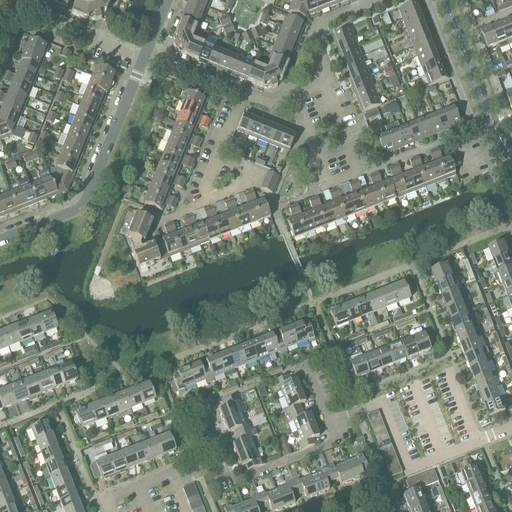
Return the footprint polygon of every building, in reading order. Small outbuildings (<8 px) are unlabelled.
[(58,0),(55,7),(66,11),(70,0),(58,0)] [(77,0),(71,14),(88,21),(90,14),(92,14),(95,22),(101,19),(98,11),(100,10),(106,13),(111,0),(77,0)] [(188,0),(189,1),(207,8),(210,0),(188,0)] [(293,0),(292,0),(288,13),(307,20),(308,16),(301,0),(293,0)] [(313,0),(301,0),(308,16),(318,12),(313,0)] [(324,0),(313,0),(318,12),(328,8),(324,0)] [(336,0),(324,0),(328,8),(338,4),(336,0)] [(189,1),(184,11),(203,18),(207,8),(189,1)] [(417,2),(398,10),(402,19),(421,12),(417,2)] [(184,11),(180,21),(199,28),(203,18),(184,11)] [(421,12),(402,19),(406,29),(425,21),(421,12)] [(286,17),(282,27),(301,35),(305,25),(286,17)] [(182,44),(195,39),(199,28),(180,21),(174,37),(173,40),(175,44),(173,45),(174,47),(180,45),(182,44)] [(425,21),(406,29),(410,38),(429,31),(425,21)] [(511,24),(511,21),(501,25),(510,46),(511,45),(511,24)] [(501,25),(492,29),(498,45),(500,50),(510,46),(501,25)] [(282,27),(278,37),(297,45),(301,35),(282,27)] [(350,29),(331,36),(335,46),(354,38),(350,29)] [(492,29),(482,33),(488,49),(498,45),(492,29)] [(429,31),(410,38),(414,48),(433,41),(429,31)] [(278,37),(274,47),(293,55),(297,45),(278,37)] [(354,38),(335,46),(339,55),(358,48),(354,38)] [(25,51),(22,60),(41,68),(49,47),(27,39),(23,49),(25,51)] [(182,55),(197,62),(205,43),(195,39),(182,44),(180,45),(174,47),(175,51),(177,50),(179,54),(181,55),(182,55)] [(433,41),(414,48),(417,58),(436,50),(433,41)] [(205,43),(197,62),(207,66),(215,47),(205,43)] [(215,47),(207,66),(218,70),(225,51),(215,47)] [(274,47),(270,57),(289,65),(293,55),(274,47)] [(358,48),(339,55),(343,65),(362,57),(358,48)] [(436,50),(417,58),(421,67),(440,60),(436,50)] [(71,53),(64,51),(62,57),(69,59),(71,53)] [(225,51),(218,70),(228,74),(235,55),(225,51)] [(78,63),(80,57),(74,54),(71,60),(78,63)] [(235,55),(228,74),(238,78),(245,59),(235,55)] [(271,80),(272,83),(274,88),(277,87),(276,86),(281,84),(282,81),(289,65),(270,57),(265,68),(271,80)] [(362,57),(343,65),(347,74),(366,67),(362,57)] [(245,59),(238,78),(248,82),(255,63),(245,59)] [(22,60),(17,70),(36,78),(41,68),(22,60)] [(440,60),(421,67),(425,77),(444,69),(440,60)] [(271,89),(274,88),(272,83),(271,80),(265,68),(255,63),(248,82),(264,89),(266,90),(271,88),(271,89)] [(96,67),(92,77),(110,85),(115,74),(110,72),(96,67)] [(366,67),(347,74),(350,84),(369,77),(366,67)] [(444,69),(425,77),(429,86),(448,79),(444,69)] [(17,70),(13,80),(32,88),(36,78),(17,70)] [(64,77),(71,80),(74,74),(67,71),(64,77)] [(401,78),(404,84),(409,82),(407,76),(401,78)] [(92,77),(87,87),(106,95),(110,85),(92,77)] [(369,77),(350,84),(354,94),(373,86),(369,77)] [(396,77),(390,80),(393,87),(399,84),(396,77)] [(13,80),(9,90),(28,98),(32,88),(13,80)] [(405,94),(411,92),(409,84),(402,87),(405,94)] [(373,86),(354,94),(358,103),(377,96),(373,86)] [(87,87),(83,98),(102,105),(106,95),(87,87)] [(9,90),(5,100),(24,108),(28,98),(9,90)] [(188,93),(184,103),(203,111),(209,96),(202,93),(200,98),(188,93)] [(377,96),(358,103),(362,113),(381,105),(377,96)] [(83,98),(79,107),(98,115),(102,105),(83,98)] [(5,100),(1,110),(20,118),(24,108),(5,100)] [(184,103),(180,113),(198,121),(203,111),(184,103)] [(387,106),(387,107),(389,112),(398,108),(396,103),(387,106)] [(453,106),(444,110),(451,129),(461,125),(453,106)] [(79,107),(75,118),(94,125),(98,115),(79,107)] [(1,110),(0,113),(0,121),(16,128),(20,118),(1,110)] [(444,110),(434,114),(441,132),(451,129),(444,110)] [(180,113),(176,123),(194,131),(198,121),(180,113)] [(245,113),(238,132),(248,136),(255,117),(245,113)] [(434,114),(424,117),(432,136),(441,132),(434,114)] [(255,117),(248,136),(258,140),(266,121),(255,117)] [(424,117),(415,121),(422,140),(432,136),(424,117)] [(75,118),(71,128),(90,135),(94,125),(75,118)] [(0,121),(0,140),(0,141),(13,136),(16,128),(0,121)] [(266,121),(258,140),(268,144),(276,125),(266,121)] [(415,121),(405,125),(413,144),(422,140),(415,121)] [(176,123),(171,134),(190,141),(194,131),(176,123)] [(397,123),(394,124),(403,148),(413,144),(405,125),(399,127),(397,123)] [(394,124),(385,128),(386,132),(394,151),(403,148),(394,124)] [(276,125),(268,144),(278,148),(286,129),(276,125)] [(71,128),(67,137),(86,145),(90,135),(71,128)] [(286,129),(278,148),(289,153),(296,134),(286,129)] [(386,132),(376,136),(384,155),(394,151),(386,132)] [(171,134),(167,144),(186,151),(190,141),(171,134)] [(67,137),(63,147),(82,155),(86,145),(67,137)] [(167,144),(163,154),(182,161),(186,151),(167,144)] [(63,147),(59,157),(60,158),(78,165),(82,155),(63,147)] [(27,156),(29,163),(39,159),(36,153),(27,156)] [(163,154),(159,163),(178,171),(182,161),(163,154)] [(59,157),(55,167),(63,171),(60,177),(60,178),(71,182),(73,177),(78,165),(60,158),(59,157)] [(448,157),(438,161),(445,180),(456,176),(448,157)] [(438,161),(428,165),(435,184),(445,180),(438,161)] [(159,163),(155,173),(174,181),(178,171),(159,163)] [(428,165),(418,169),(425,188),(435,184),(428,165)] [(418,169),(408,173),(415,192),(425,188),(418,169)] [(48,171),(37,175),(40,181),(39,181),(46,200),(51,198),(67,192),(69,188),(71,182),(60,178),(59,177),(54,175),(50,177),(48,171)] [(268,172),(265,178),(276,183),(279,177),(268,172)] [(155,173),(151,184),(170,191),(174,181),(155,173)] [(408,173),(397,177),(405,196),(415,192),(408,173)] [(397,177),(387,181),(395,200),(405,196),(397,177)] [(274,188),(276,183),(265,178),(263,183),(274,188)] [(27,179),(17,183),(19,189),(26,208),(36,204),(29,185),(27,179)] [(39,181),(29,185),(36,204),(46,200),(39,181)] [(387,181),(377,185),(385,204),(395,200),(387,181)] [(373,186),(367,189),(375,208),(385,204),(377,185),(376,182),(372,184),(373,186)] [(272,194),(274,188),(263,183),(261,189),(272,194)] [(151,184),(147,194),(166,201),(170,191),(151,184)] [(19,189),(9,193),(16,212),(26,208),(19,189)] [(367,189),(357,193),(365,212),(375,208),(367,189)] [(9,193),(0,196),(0,199),(6,216),(16,212),(9,193)] [(357,193),(347,197),(354,216),(365,212),(357,193)] [(147,194),(143,204),(162,211),(166,201),(147,194)] [(347,197),(337,200),(344,220),(354,216),(347,197)] [(263,199),(252,203),(260,222),(270,218),(266,208),(263,199)] [(337,200),(327,204),(334,224),(344,220),(337,200)] [(252,203),(242,207),(250,226),(260,222),(252,203)] [(327,204),(317,208),(324,228),(334,224),(327,204)] [(242,207),(232,211),(240,230),(250,226),(242,207)] [(317,208),(306,212),(314,232),(324,228),(317,208)] [(232,211),(222,215),(230,234),(240,230),(232,211)] [(306,212),(296,216),(304,236),(314,232),(306,212)] [(163,241),(162,241),(138,250),(137,246),(139,241),(144,243),(153,222),(136,215),(127,237),(133,239),(131,246),(133,253),(132,253),(139,270),(169,258),(163,241)] [(222,215),(212,219),(220,238),(230,234),(222,215)] [(296,216),(286,220),(294,240),(304,236),(296,216)] [(212,219),(202,223),(209,242),(220,238),(212,219)] [(202,223),(192,227),(199,246),(209,242),(202,223)] [(192,227),(182,231),(189,250),(199,246),(192,227)] [(182,231),(172,235),(179,254),(189,250),(182,231)] [(172,235),(161,239),(162,241),(163,241),(169,258),(179,254),(172,235)] [(505,242),(489,249),(494,261),(509,255),(505,242)] [(511,260),(509,255),(494,261),(498,273),(511,267),(511,260)] [(448,265),(432,271),(437,284),(453,278),(448,265)] [(498,274),(493,275),(496,283),(498,282),(500,287),(503,286),(503,285),(511,281),(511,267),(498,273),(499,273),(498,274)] [(453,278),(437,284),(442,296),(462,288),(462,287),(461,287),(459,283),(457,282),(455,283),(453,278)] [(511,281),(503,285),(508,297),(511,295),(511,281)] [(404,283),(391,288),(397,304),(410,299),(404,283)] [(391,288),(380,293),(386,309),(397,304),(391,288)] [(462,288),(442,296),(447,308),(462,302),(460,296),(464,294),(462,288)] [(380,293),(367,297),(373,313),(386,309),(380,293)] [(367,297),(355,302),(361,318),(373,313),(367,297)] [(355,302),(343,307),(349,323),(361,318),(355,302)] [(462,302),(447,308),(452,321),(466,315),(467,314),(462,302)] [(343,307),(330,312),(336,328),(349,323),(343,307)] [(51,313),(39,318),(45,334),(58,329),(57,327),(62,325),(57,312),(52,314),(51,313)] [(466,315),(452,321),(454,326),(452,326),(455,332),(456,331),(456,333),(472,326),(470,321),(467,314),(466,315)] [(39,318),(27,322),(33,338),(45,334),(39,318)] [(292,327),(290,328),(297,346),(308,341),(309,344),(316,341),(313,333),(320,331),(316,321),(309,324),(309,325),(303,327),(302,323),(297,325),(297,324),(292,326),(292,327)] [(27,322),(14,327),(20,343),(33,338),(27,322)] [(472,326),(456,333),(461,344),(476,339),(477,338),(472,326)] [(14,327),(2,332),(8,348),(20,343),(14,327)] [(276,341),(275,341),(280,352),(279,352),(281,355),(288,352),(286,350),(297,346),(290,328),(289,328),(289,327),(284,330),(284,331),(279,332),(282,338),(276,341)] [(424,334),(411,339),(417,355),(430,350),(424,334)] [(263,339),(262,340),(268,357),(279,352),(280,352),(275,341),(276,341),(273,335),(268,337),(268,336),(263,338),(263,339)] [(476,339),(461,344),(463,350),(462,351),(464,356),(466,356),(481,350),(482,350),(477,338),(476,339)] [(256,342),(250,344),(257,361),(268,357),(262,340),(261,340),(260,339),(255,341),(256,342)] [(411,339),(400,344),(406,360),(417,355),(411,339)] [(241,348),(239,348),(246,365),(257,361),(250,344),(246,346),(246,344),(241,346),(241,348)] [(400,344),(387,349),(394,365),(406,360),(400,344)] [(233,351),(228,353),(235,370),(246,365),(239,348),(239,349),(238,347),(233,350),(233,351)] [(481,350),(466,356),(470,368),(486,362),(484,356),(489,354),(487,348),(482,350),(481,350)] [(387,349),(375,354),(381,370),(394,365),(387,349)] [(219,356),(217,357),(224,374),(235,370),(228,353),(224,355),(223,353),(218,355),(219,356)] [(375,354),(363,358),(369,374),(381,370),(375,354)] [(211,359),(206,361),(208,367),(209,367),(213,378),(224,374),(217,357),(216,357),(216,356),(211,358),(211,359)] [(352,367),(344,370),(349,380),(356,378),(357,379),(369,374),(363,358),(350,363),(352,367)] [(62,361),(57,363),(59,369),(65,385),(78,380),(77,378),(71,364),(64,367),(62,361)] [(486,362),(470,368),(475,381),(491,374),(486,362)] [(190,368),(188,368),(195,385),(206,381),(208,384),(215,381),(213,378),(209,367),(208,367),(202,369),(200,364),(195,366),(195,364),(190,366),(190,368)] [(180,378),(174,381),(179,395),(186,392),(185,389),(195,385),(188,368),(187,369),(187,367),(182,370),(182,371),(177,373),(180,378)] [(59,369),(47,374),(53,390),(65,385),(59,369)] [(46,372),(34,376),(34,379),(40,395),(53,390),(47,374),(46,372)] [(491,374),(475,381),(480,393),(496,386),(499,385),(496,378),(493,379),(491,374)] [(289,376),(274,382),(277,388),(280,387),(284,398),(301,391),(301,390),(302,389),(300,385),(299,385),(297,380),(291,382),(289,376)] [(34,379),(22,384),(28,400),(29,399),(30,402),(37,399),(36,396),(40,395),(34,379)] [(22,384),(9,389),(16,404),(28,400),(22,384)] [(149,384),(137,389),(143,404),(155,399),(149,384)] [(496,386),(480,393),(482,399),(481,399),(483,405),(485,404),(485,405),(501,399),(501,398),(496,386)] [(9,389),(0,392),(0,400),(3,409),(16,404),(9,389)] [(137,389),(124,394),(131,409),(143,404),(137,389)] [(301,391),(284,398),(288,409),(285,410),(288,416),(302,411),(300,405),(306,402),(304,398),(305,397),(303,392),(302,392),(301,391)] [(124,394),(113,398),(119,414),(118,414),(118,415),(120,419),(132,415),(131,410),(130,409),(131,409),(124,394)] [(225,408),(219,410),(221,415),(220,416),(222,420),(223,420),(223,421),(241,414),(237,404),(240,403),(237,396),(223,402),(225,408)] [(113,398),(100,403),(106,419),(118,414),(119,414),(113,398)] [(501,399),(485,405),(490,417),(493,416),(503,412),(506,411),(501,398),(501,399)] [(100,403),(88,408),(94,424),(106,419),(100,403)] [(75,418),(74,420),(75,423),(78,424),(80,423),(82,429),(94,424),(88,408),(76,413),(77,417),(75,418)] [(302,411),(288,416),(290,423),(293,422),(297,432),(298,433),(315,426),(314,425),(315,424),(313,419),(312,419),(310,414),(304,417),(302,411)] [(367,416),(370,421),(380,417),(378,412),(367,416)] [(507,419),(504,412),(494,416),(496,420),(500,419),(501,422),(507,419)] [(224,423),(223,423),(225,428),(226,428),(228,433),(234,430),(236,436),(251,431),(248,424),(245,425),(241,414),(223,421),(224,423)] [(370,421),(372,427),(383,423),(380,417),(370,421)] [(47,423),(31,429),(36,442),(52,436),(47,423)] [(385,428),(383,423),(372,427),(374,432),(385,428)] [(297,432),(291,435),(293,439),(296,440),(300,439),(302,443),(299,444),(301,451),(315,445),(313,440),(319,437),(317,432),(318,432),(316,427),(315,427),(315,426),(298,433),(297,432)] [(374,432),(376,438),(387,434),(385,428),(374,432)] [(239,442),(233,445),(234,450),(236,455),(237,455),(237,456),(254,449),(250,438),(253,437),(257,435),(255,429),(251,431),(236,436),(239,442)] [(161,435),(156,438),(157,440),(163,456),(175,451),(175,449),(184,446),(178,432),(162,438),(161,435)] [(378,444),(381,443),(389,440),(387,434),(376,438),(378,444)] [(52,436),(36,442),(41,454),(57,448),(52,436)] [(284,438),(277,441),(284,457),(291,455),(284,438)] [(86,439),(76,443),(79,448),(88,445),(86,439)] [(157,440),(145,445),(151,461),(163,456),(157,440)] [(381,443),(383,448),(391,445),(389,440),(381,443)] [(145,445),(133,449),(139,465),(151,461),(145,445)] [(393,450),(391,445),(383,448),(380,449),(383,455),(393,450)] [(57,448),(41,454),(46,466),(62,460),(57,448)] [(133,449),(120,454),(127,470),(139,465),(133,449)] [(238,458),(237,458),(239,463),(240,463),(242,468),(248,465),(250,471),(264,465),(262,459),(259,460),(254,449),(237,456),(238,458)] [(396,456),(393,450),(383,455),(385,460),(396,456)] [(120,454),(108,459),(114,475),(120,473),(121,474),(126,472),(125,471),(127,470),(120,454)] [(356,460),(346,464),(352,481),(354,481),(354,482),(359,480),(359,478),(364,477),(361,471),(367,468),(362,454),(355,457),(356,460)] [(398,462),(396,456),(385,460),(387,466),(398,462)] [(466,458),(460,461),(464,472),(470,470),(466,458)] [(108,459),(96,464),(101,478),(102,480),(105,479),(105,480),(110,478),(110,477),(114,475),(108,459)] [(62,460),(46,466),(51,478),(67,472),(62,460)] [(460,461),(454,463),(459,474),(464,472),(460,461)] [(400,467),(398,462),(387,466),(389,471),(400,467)] [(454,463),(449,465),(453,477),(457,475),(459,474),(454,463)] [(96,464),(90,466),(95,480),(101,478),(96,464)] [(333,465),(327,467),(333,482),(339,480),(341,486),(346,484),(346,485),(352,483),(351,482),(352,481),(346,464),(335,468),(333,465)] [(449,465),(443,467),(447,479),(448,479),(453,477),(449,465)] [(322,473),(311,477),(318,495),(319,494),(320,495),(325,493),(325,492),(330,490),(327,484),(333,482),(327,467),(321,470),(322,473)] [(402,473),(400,467),(389,471),(391,477),(402,473)] [(443,467),(437,470),(442,481),(446,480),(447,479),(443,467)] [(459,474),(457,475),(462,488),(466,486),(481,480),(476,467),(470,470),(464,472),(459,474)] [(434,471),(428,473),(432,484),(438,482),(434,471)] [(67,472),(51,478),(56,490),(71,484),(67,472)] [(428,473),(422,475),(427,487),(432,484),(428,473)] [(422,475),(417,478),(421,489),(427,487),(422,475)] [(299,479),(293,481),(298,495),(304,493),(306,499),(311,497),(312,498),(317,496),(317,495),(318,495),(311,477),(300,482),(299,479)] [(417,478),(411,480),(416,491),(420,489),(420,490),(421,489),(417,478)] [(411,480),(406,482),(406,483),(410,493),(416,491),(411,480)] [(481,480),(466,486),(470,498),(486,492),(481,480)] [(288,487),(277,491),(284,508),(285,508),(285,509),(290,507),(290,506),(295,504),(292,498),(298,495),(293,481),(286,484),(288,487)] [(5,482),(0,484),(0,498),(10,494),(5,482)] [(71,484),(56,490),(60,503),(76,496),(71,484)] [(183,488),(185,493),(196,489),(194,484),(183,488)] [(198,494),(196,489),(185,493),(187,499),(198,494)] [(410,493),(404,496),(409,508),(425,502),(420,490),(420,489),(416,491),(410,493)] [(264,492),(258,495),(264,509),(270,507),(271,511),(273,511),(277,511),(283,510),(282,509),(284,508),(277,491),(266,495),(264,492)] [(486,492),(470,498),(475,510),(491,504),(486,492)] [(10,494),(0,498),(0,511),(14,506),(10,494)] [(200,500),(198,494),(187,499),(189,504),(200,500)] [(253,500),(242,504),(245,511),(258,511),(264,509),(258,495),(251,497),(253,500)] [(76,496),(60,503),(64,511),(71,511),(81,508),(76,496)] [(192,511),(203,506),(200,500),(189,504),(192,511)] [(428,511),(425,502),(409,508),(410,511),(428,511)]
